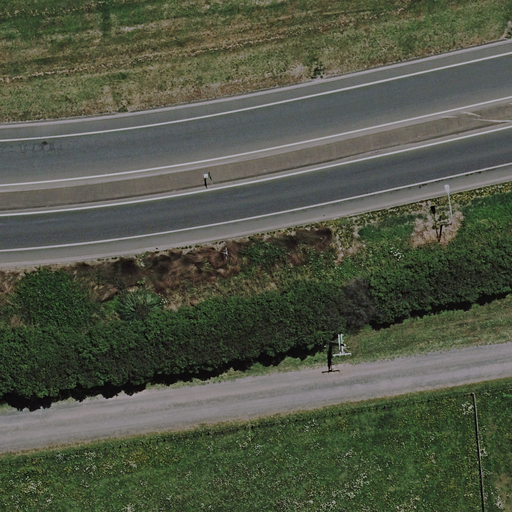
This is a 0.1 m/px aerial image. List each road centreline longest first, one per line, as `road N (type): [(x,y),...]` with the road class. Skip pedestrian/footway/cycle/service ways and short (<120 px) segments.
road 1 (primary): [(511,140),(159,215),(0,232)]
road 2 (primary): [(0,163),(150,149),(511,73)]
